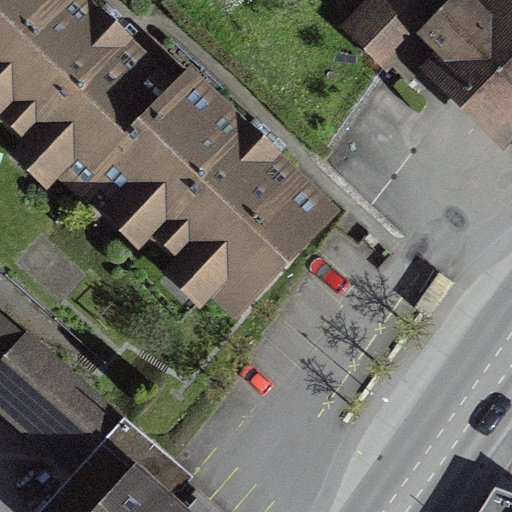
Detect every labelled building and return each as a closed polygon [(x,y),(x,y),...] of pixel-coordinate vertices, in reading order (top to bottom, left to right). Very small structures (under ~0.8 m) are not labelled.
[(94,21),(71,0),(6,0),(0,7),(0,105),(4,109),(0,112),(0,113),(28,140),(32,136),(89,190),(103,176),(101,175),(174,99),(173,97),(118,45),(126,37),(102,13),(94,21)] [(406,78),(429,55),(410,36),(445,0),(383,0),(356,29),(406,78)] [(487,25),(464,2),(429,39),(451,61),(440,72),(502,132),(511,122),(511,7),(508,3),(487,25)] [(243,136),(187,83),(173,97),(174,99),(101,175),(103,176),(157,228),(153,232),(181,259),(185,255),(237,304),(324,214),(267,160),(275,151),(273,149),(251,128),(243,136)] [(454,285),(439,274),(416,307),(431,318),(454,285)] [(197,511),(183,511),(169,499),(189,477),(31,339),(0,373),(0,392),(83,468),(43,511),(212,511),(204,505),(197,511)] [(511,511),(511,494),(494,487),(476,511),(511,511)]
